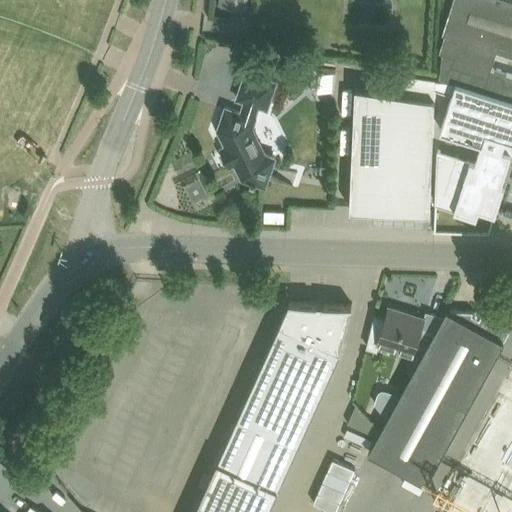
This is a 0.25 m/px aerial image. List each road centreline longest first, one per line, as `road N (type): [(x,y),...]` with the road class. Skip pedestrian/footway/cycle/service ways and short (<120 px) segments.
road 1 (tertiary): [(511,257),(153,247),(98,254)]
road 2 (tertiary): [(98,254),(98,182),(166,0)]
road 3 (tertiary): [(0,369),(59,284),(98,254)]
road 4 (track): [(0,27),(144,68)]
